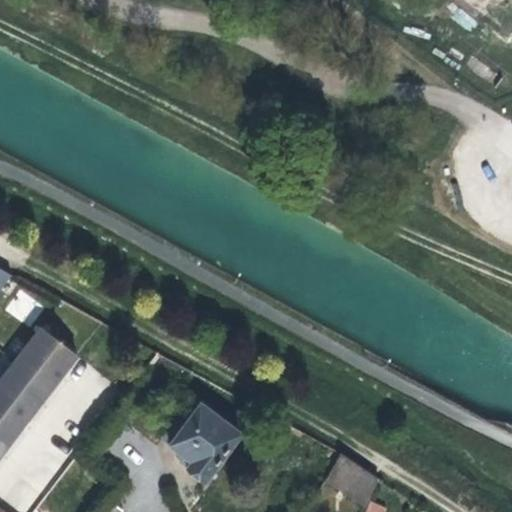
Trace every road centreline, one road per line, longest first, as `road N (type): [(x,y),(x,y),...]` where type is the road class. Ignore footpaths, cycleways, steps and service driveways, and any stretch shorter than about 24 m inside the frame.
road 1 (track): [(511,272),(0,27)]
road 2 (track): [(468,511),(237,374),(16,257)]
road 3 (track): [(332,0),(455,92)]
